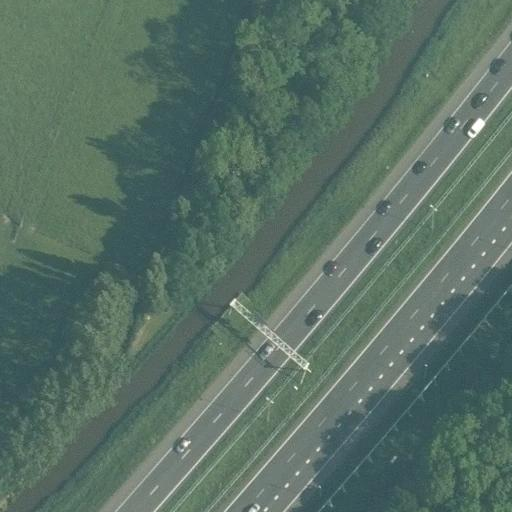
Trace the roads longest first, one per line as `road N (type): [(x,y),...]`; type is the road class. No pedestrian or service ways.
road 1 (motorway): [(511,61),(132,511)]
road 2 (motorway): [(244,511),(511,194)]
